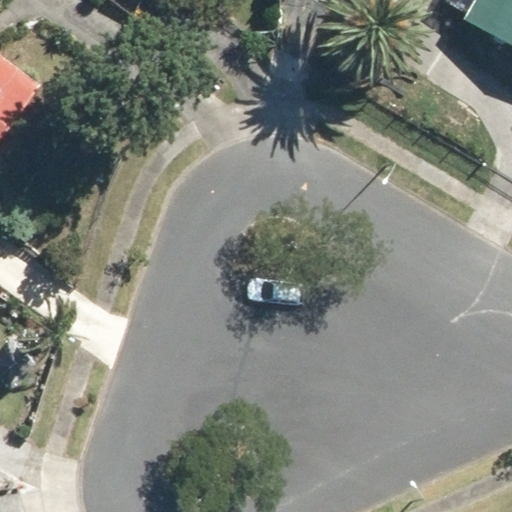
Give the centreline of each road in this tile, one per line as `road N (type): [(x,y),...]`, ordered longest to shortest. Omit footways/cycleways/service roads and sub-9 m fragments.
road 1 (residential): [(155,511),(133,487),(134,434),(212,205),(264,170),(340,186)]
road 2 (residential): [(511,411),(271,511)]
road 3 (residential): [(340,186),(511,291)]
